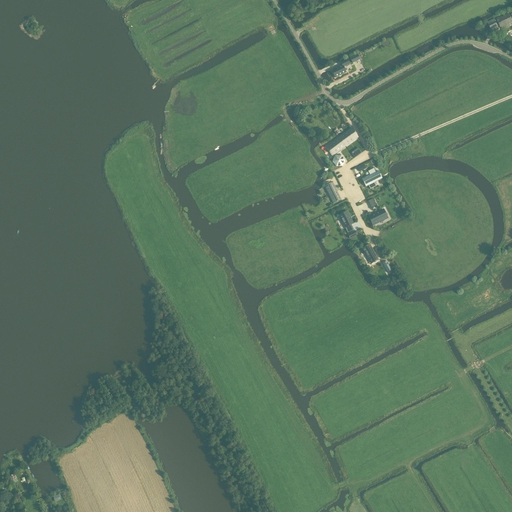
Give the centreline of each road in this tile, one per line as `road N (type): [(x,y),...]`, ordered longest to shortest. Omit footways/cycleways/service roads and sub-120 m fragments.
road 1 (tertiary): [(511,58),(477,43),(450,45),(340,102),(274,0)]
road 2 (residential): [(511,96),(349,164),(342,179),(369,238)]
